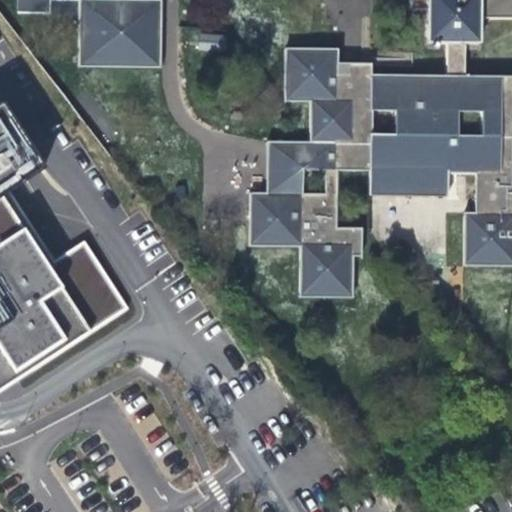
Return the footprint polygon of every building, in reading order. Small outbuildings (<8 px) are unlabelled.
[(48,13),(47,0),(17,0),(18,13),(48,13)] [(77,0),(47,0),(48,13),(48,16),(77,16),(77,11),(77,1),(77,0)] [(511,0),(409,0),(409,11),(425,12),(424,46),(446,46),(445,79),(368,77),(368,86),(334,85),(334,65),(334,52),(284,52),(283,103),(313,104),(312,145),(366,137),(367,113),(395,114),(395,138),(455,139),(455,115),(479,116),(479,140),(511,141),(511,81),(463,80),(465,46),(478,47),(478,21),(511,21),(511,0)] [(131,6),(132,2),(110,1),(110,11),(77,11),(77,16),(76,61),(159,62),(159,7),(131,6)] [(77,1),(77,11),(110,11),(110,1),(77,1)] [(200,34),(200,52),(225,51),(225,34),(200,34)] [(159,70),(159,62),(76,61),(76,70),(159,70)] [(368,67),(334,65),(334,85),(368,86),(368,77),(368,67)] [(0,388),(133,303),(90,236),(53,260),(7,190),(46,165),(4,100),(0,102),(0,388)] [(312,145),(274,144),(272,197),(263,196),(250,196),(249,248),(297,250),(296,291),(349,293),(350,261),(358,261),(358,233),(332,232),(333,173),(365,174),(365,189),(443,190),(443,177),(472,178),(471,218),(458,218),(457,268),(510,271),(511,244),(511,141),(479,140),(455,139),(395,138),(366,137),(312,145)] [(264,144),(263,196),(272,197),(274,144),(264,144)] [(443,200),(443,190),(365,189),(365,199),(443,200)] [(349,300),(349,293),(296,291),(296,300),(349,300)]
